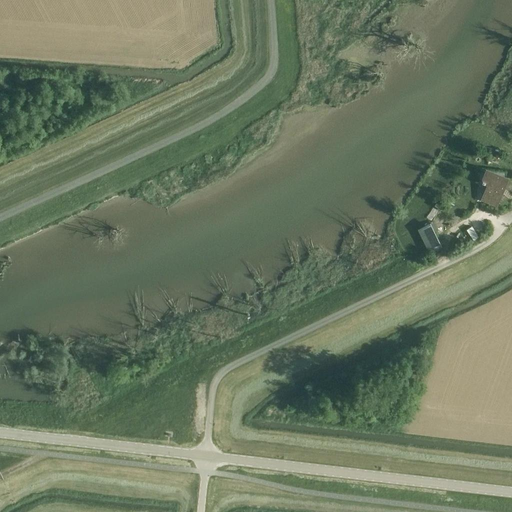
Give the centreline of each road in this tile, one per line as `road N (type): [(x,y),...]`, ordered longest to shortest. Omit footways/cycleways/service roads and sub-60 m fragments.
road 1 (unclassified): [(0,215),(251,98),(275,46),(271,0)]
road 2 (secondary): [(207,455),(511,492)]
road 3 (secondary): [(0,432),(207,455)]
